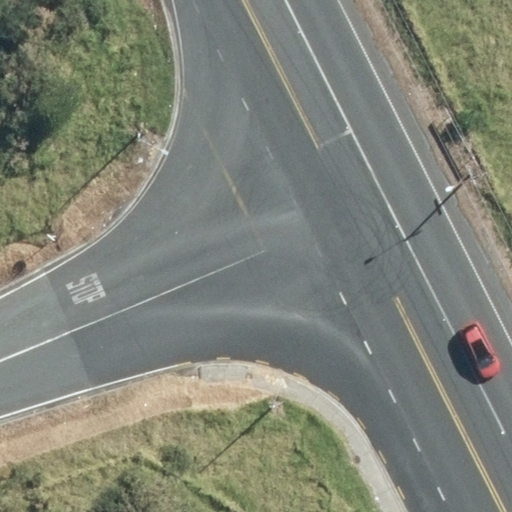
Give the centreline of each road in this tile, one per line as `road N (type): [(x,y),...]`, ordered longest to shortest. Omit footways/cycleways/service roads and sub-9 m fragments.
road 1 (unclassified): [(0,359),(371,211)]
road 2 (secondary): [(511,495),(371,211)]
road 3 (secondary): [(371,211),(262,0)]
